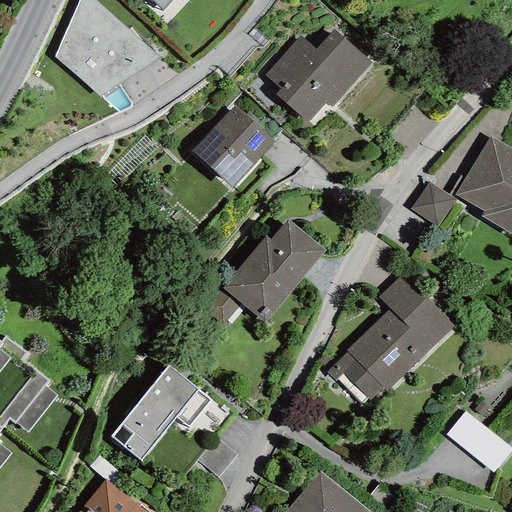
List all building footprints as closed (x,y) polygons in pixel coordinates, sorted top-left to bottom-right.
[(161,56),(97,0),(78,0),(56,53),(101,94),(161,56)] [(371,61),(333,28),(316,47),(299,33),(264,73),(280,87),(276,92),(308,120),(325,100),(331,106),(371,61)] [(235,103),(191,149),(232,185),(275,138),(235,103)] [(511,147),(490,134),(456,193),(484,210),(481,215),(511,232),(511,147)] [(456,199),(427,180),(410,207),(438,226),(456,199)] [(325,249),(288,216),(269,237),(265,234),(218,289),(238,306),(242,302),(263,320),(325,249)] [(348,353),(327,373),(336,382),(338,380),(360,403),(367,397),(370,400),(383,388),(387,392),(454,326),(402,273),(378,297),(390,308),(346,351),(348,353)] [(1,339),(0,338),(0,463),(10,450),(0,441),(0,440),(1,440),(0,439),(0,426),(7,416),(28,430),(55,392),(45,382),(50,378),(37,368),(35,370),(21,357),(26,351),(4,336),(1,339)] [(199,387),(169,362),(111,434),(140,458),(175,416),(188,426),(211,398),(198,388),(199,387)] [(511,449),(464,412),(445,435),(493,473),(511,451),(511,449)] [(369,511),(319,472),(286,511),(369,511)] [(147,511),(105,478),(77,511),(147,511)]
